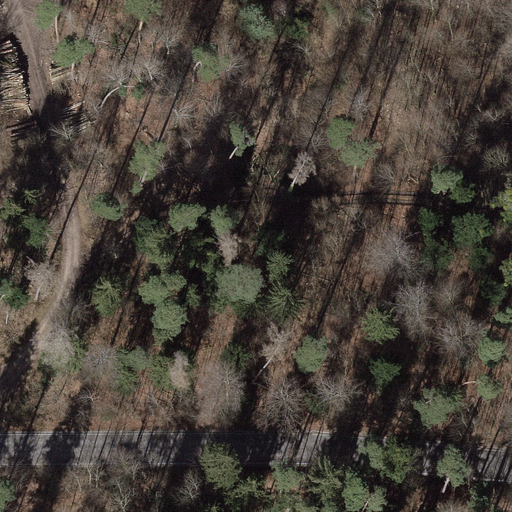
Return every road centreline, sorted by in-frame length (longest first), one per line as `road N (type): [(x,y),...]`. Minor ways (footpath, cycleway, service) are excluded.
road 1 (tertiary): [(0,449),(277,448),(511,468)]
road 2 (track): [(0,387),(68,284),(75,229),(14,0)]
